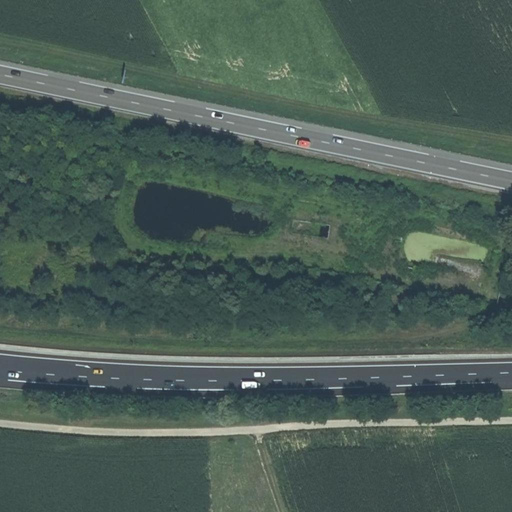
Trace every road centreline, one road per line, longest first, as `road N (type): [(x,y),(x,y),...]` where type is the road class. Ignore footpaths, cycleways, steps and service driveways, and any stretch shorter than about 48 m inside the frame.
road 1 (trunk): [(511,181),(0,76)]
road 2 (trunk): [(0,366),(227,381),(511,373)]
